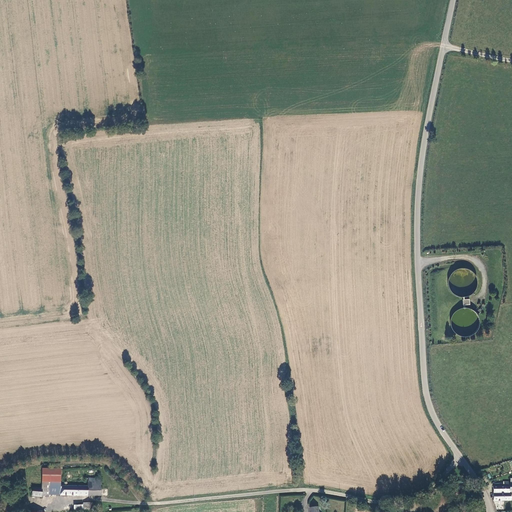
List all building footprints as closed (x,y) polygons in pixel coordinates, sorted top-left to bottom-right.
[(472,273),(469,271),(466,269),(462,269),(458,269),(454,271),(451,273),(449,276),(448,280),(447,284),(448,288),(450,291),(453,294),(456,296),(460,297),(464,297),(471,294),(473,292),(475,289),(476,285),(476,282),(476,278),(474,275),(472,273)] [(466,308),(461,309),(457,311),(454,314),(452,317),(451,322),(451,326),(453,330),(455,333),(459,336),(463,337),(467,337),(471,336),(474,333),(477,330),(478,328),(479,325),(479,323),(479,320),(478,318),(477,315),(476,313),(474,311),(470,309),(466,308)] [(60,470),(59,470),(43,469),(43,481),(58,482),(60,482),(60,470)] [(58,486),(42,487),(33,487),(32,496),(41,497),(42,495),(60,495),(106,496),(106,488),(101,488),(101,479),(89,479),(89,486),(61,486),(58,486)] [(509,492),(511,492),(511,483),(510,483),(509,485),(504,485),(503,488),(493,487),(493,501),(511,501),(510,494),(509,493),(509,492)]
